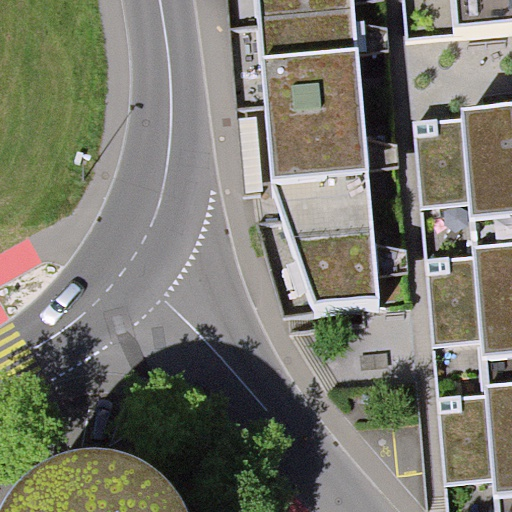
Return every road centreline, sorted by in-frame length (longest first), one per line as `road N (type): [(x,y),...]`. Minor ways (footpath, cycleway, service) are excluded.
road 1 (residential): [(133,259),(362,511)]
road 2 (unclassified): [(161,0),(172,99),(169,159),(158,213),(133,259)]
road 3 (unclassified): [(133,259),(76,318),(0,368)]
